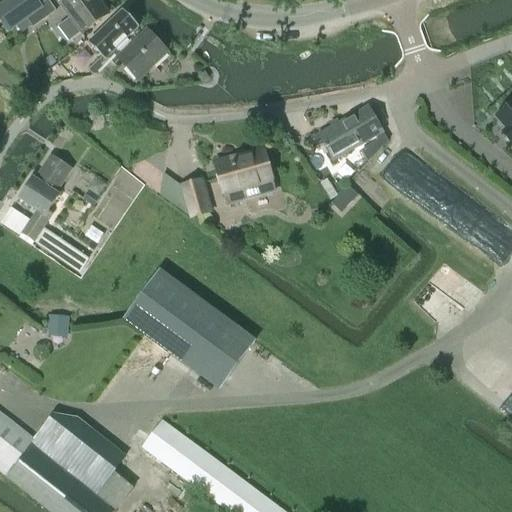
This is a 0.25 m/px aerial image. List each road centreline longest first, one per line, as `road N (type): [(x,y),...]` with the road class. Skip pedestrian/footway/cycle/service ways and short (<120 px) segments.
road 1 (unclassified): [(169,120),(281,110),(426,76)]
road 2 (tertiary): [(196,0),(263,19),(373,0)]
